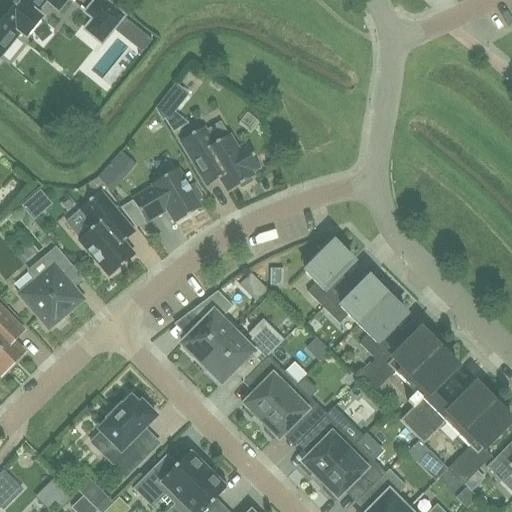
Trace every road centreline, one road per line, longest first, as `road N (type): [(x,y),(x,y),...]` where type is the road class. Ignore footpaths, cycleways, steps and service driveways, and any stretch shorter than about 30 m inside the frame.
road 1 (residential): [(368,186),(241,230),(108,329)]
road 2 (residential): [(108,329),(293,511)]
road 3 (residential): [(368,186),(428,277),(511,359)]
road 4 (residential): [(393,43),(368,186)]
road 5 (residential): [(108,329),(20,415)]
